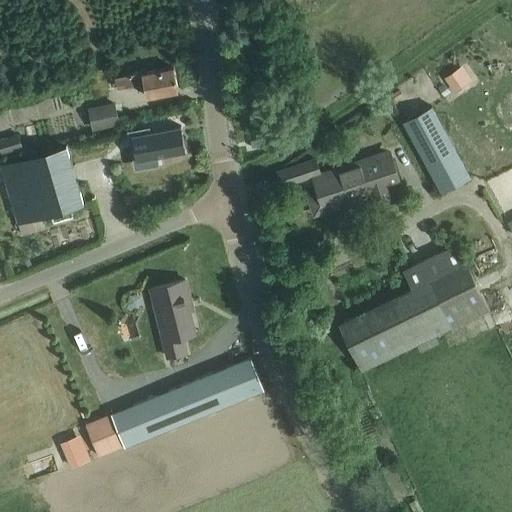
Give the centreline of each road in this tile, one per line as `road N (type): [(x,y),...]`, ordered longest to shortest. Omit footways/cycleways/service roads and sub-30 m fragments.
road 1 (residential): [(351,511),(254,298),(229,201)]
road 2 (residential): [(0,295),(229,201)]
road 3 (unclassified): [(229,201),(201,0)]
